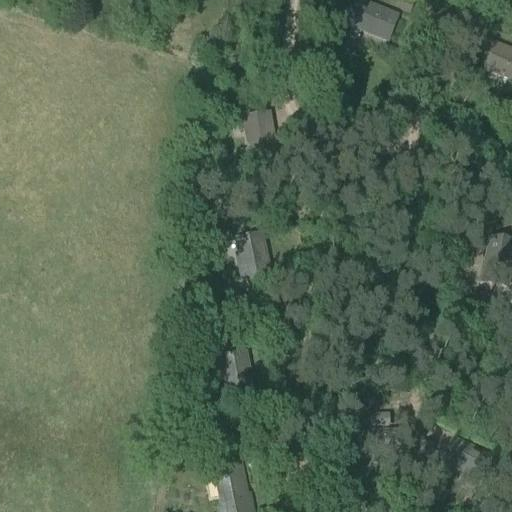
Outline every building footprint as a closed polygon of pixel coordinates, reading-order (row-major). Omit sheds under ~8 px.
[(403,0),(400,13),(419,18),(423,4),(405,0),(403,0)] [(339,40),(381,57),(392,28),(348,11),(339,40)] [(477,85),(511,99),(511,66),(488,57),(477,85)] [(243,121),(247,166),(278,162),(272,116),(243,121)] [(235,242),(243,287),(274,280),(263,234),(235,242)] [(507,289),(511,264),(511,246),(490,242),(484,268),(488,268),(484,283),(479,282),(479,283),(507,289)] [(219,392),(221,403),(232,401),(252,397),(244,356),(228,359),(223,360),(224,364),(226,375),(224,375),(216,376),(218,385),(226,384),(227,390),(219,392)] [(203,416),(203,430),(227,430),(227,416),(203,416)] [(381,453),(408,453),(407,426),(364,427),(364,456),(365,456),(365,450),(381,450),(381,453)] [(443,469),(449,458),(463,465),(461,468),(485,480),(497,457),(459,437),(442,468),(443,469)] [(434,447),(421,444),(414,476),(428,478),(434,447)] [(215,484),(220,511),(251,511),(244,476),(215,484)]
